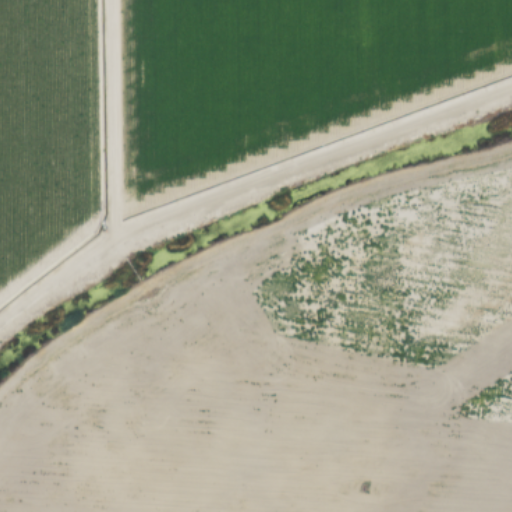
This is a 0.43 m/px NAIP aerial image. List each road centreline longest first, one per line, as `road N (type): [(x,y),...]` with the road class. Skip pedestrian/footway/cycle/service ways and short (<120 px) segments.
road 1 (track): [(0,319),(114,238),(511,83)]
road 2 (track): [(106,0),(109,225),(98,248)]
